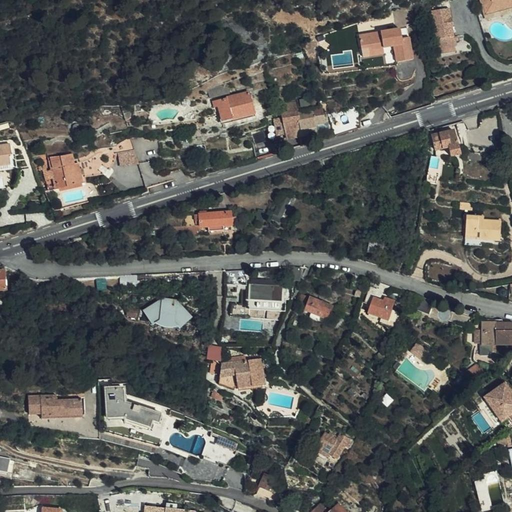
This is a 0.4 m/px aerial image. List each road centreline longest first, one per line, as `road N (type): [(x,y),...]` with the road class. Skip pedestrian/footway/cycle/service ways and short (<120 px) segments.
road 1 (secondary): [(12,246),(511,90)]
road 2 (tertiary): [(511,311),(320,259),(40,272),(22,264),(12,246)]
road 3 (residential): [(274,511),(238,495),(147,481),(0,491)]
